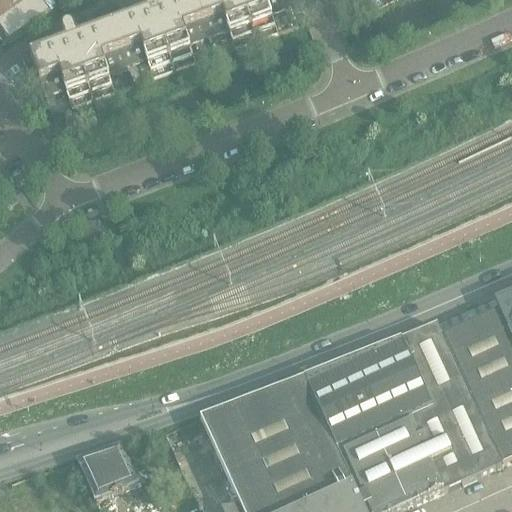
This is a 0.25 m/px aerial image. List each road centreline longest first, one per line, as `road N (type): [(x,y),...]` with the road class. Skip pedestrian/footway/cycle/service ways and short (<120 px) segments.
road 1 (secondary): [(158,414),(511,274)]
road 2 (residential): [(67,199),(350,91)]
road 3 (residential): [(350,91),(511,19)]
road 4 (secondary): [(0,476),(158,414)]
road 5 (secondary): [(158,414),(0,454)]
